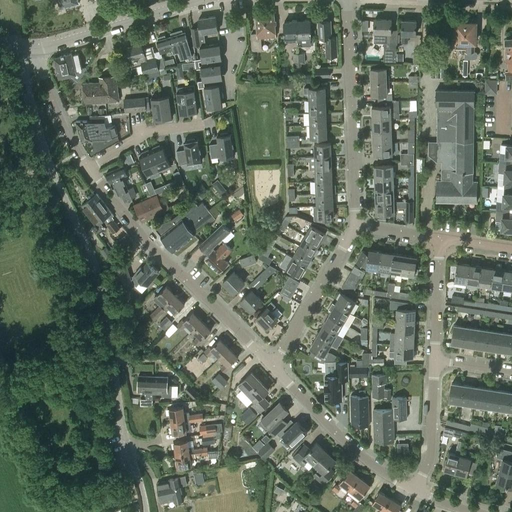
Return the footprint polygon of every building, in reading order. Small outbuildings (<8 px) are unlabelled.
[(56,0),(59,8),(79,3),(78,0),(56,0)] [(261,38),(276,37),(274,12),(255,14),(257,34),(251,34),(252,51),(262,50),(261,38)] [(216,16),(199,19),(200,28),(191,29),(194,45),(200,44),(199,34),(218,31),(216,16)] [(375,19),(374,32),(374,43),(386,43),(386,47),(397,48),(397,30),(391,30),(391,20),(375,19)] [(299,46),(298,21),(297,21),(297,20),(292,20),(292,21),(284,21),(285,43),(298,42),(298,46),(299,46)] [(298,21),(299,46),(312,46),(311,20),(310,20),(305,20),(298,21)] [(320,37),(325,37),(326,58),(338,57),(337,36),(332,37),(331,20),(319,21),(320,37)] [(416,35),(416,21),(402,20),(402,34),(402,42),(408,42),(408,34),(416,35)] [(465,49),(465,51),(465,59),(475,59),(476,59),(477,58),(478,57),(478,55),(478,54),(478,53),(477,52),(476,52),(475,52),(475,43),(476,23),(456,22),(456,42),(456,48),(465,49)] [(171,36),(169,37),(173,49),(174,52),(176,59),(181,57),(181,58),(186,57),(188,61),(194,60),(195,59),(194,51),(194,46),(190,47),(185,32),(183,33),(182,30),(171,34),(171,36)] [(165,35),(158,38),(158,40),(157,41),(161,52),(173,49),(169,37),(166,38),(165,35)] [(142,64),(145,72),(146,78),(147,78),(148,78),(160,75),(158,69),(156,59),(146,61),(143,49),(145,48),(144,43),(141,44),(127,48),(132,67),(142,64)] [(218,44),(200,46),(202,61),(220,59),(218,44)] [(71,76),(74,79),(78,82),(86,70),(85,67),(81,68),(78,54),(72,55),(72,53),(62,56),(67,76),(70,75),(71,76)] [(67,76),(62,56),(54,58),(59,78),(67,76)] [(163,57),(156,59),(158,69),(166,67),(163,57)] [(182,64),(183,70),(195,68),(194,62),(182,64)] [(124,63),(118,64),(121,74),(126,73),(124,63)] [(203,81),(220,79),(218,64),(201,66),(201,69),(203,81)] [(444,78),(444,66),(431,66),(431,78),(444,78)] [(317,78),(331,77),(330,67),(316,67),(317,78)] [(371,82),(389,81),(389,75),(386,75),(386,68),(371,69),(371,82)] [(104,86),(106,102),(119,100),(116,75),(99,77),(100,82),(101,87),(104,86)] [(79,83),(78,82),(74,79),(67,86),(72,90),(79,83)] [(496,93),(497,80),(486,80),(485,93),(496,93)] [(389,87),(389,81),(371,82),(372,95),(378,95),(378,100),(393,100),(392,94),(387,94),(387,87),(389,87)] [(101,87),(100,82),(83,83),(85,104),(106,102),(104,86),(101,87)] [(204,87),(207,106),(222,104),(219,85),(204,87)] [(189,112),(186,87),(177,88),(178,93),(177,93),(180,114),(189,112)] [(189,112),(198,111),(195,90),(186,92),(186,87),(189,112)] [(305,94),(309,94),(310,101),(326,100),(325,88),(305,89),(305,94)] [(452,140),(473,141),(473,106),(475,106),(475,90),(436,90),(436,105),(437,105),(437,111),(446,111),(446,117),(452,117),(452,140)] [(170,96),(161,98),(164,118),(173,117),(170,96)] [(125,99),(125,112),(148,110),(147,97),(125,99)] [(164,118),(161,98),(152,99),(155,120),(164,118)] [(326,100),(310,101),(310,113),(326,113),(326,100)] [(373,119),(391,118),(391,111),(397,111),(397,100),(393,100),(378,100),(379,106),(372,107),(373,119)] [(326,113),(310,113),(311,125),(327,125),(326,113)] [(111,115),(105,115),(104,115),(98,115),(92,115),(92,122),(88,122),(87,122),(92,139),(110,138),(109,137),(117,135),(114,124),(113,125),(111,115)] [(373,131),(392,130),(391,118),(373,119),(373,131)] [(87,122),(88,122),(87,121),(77,121),(82,140),(92,140),(92,139),(87,122)] [(311,138),(327,137),(327,125),(311,125),(311,138)] [(374,143),(392,142),(392,130),(373,131),(374,143)] [(234,155),(231,134),(217,136),(218,143),(209,144),(211,158),(234,155)] [(202,161),(198,140),(184,142),(185,149),(176,151),(179,165),(202,161)] [(473,141),(452,140),(451,177),(442,177),(442,181),(437,181),(437,201),(477,202),(477,181),(472,181),(473,141)] [(392,142),(374,143),(374,155),(393,155),(392,142)] [(315,144),(316,157),(332,156),(332,143),(315,144)] [(500,162),(511,163),(511,144),(501,144),(500,162)] [(152,148),(153,150),(151,151),(159,171),(161,170),(162,172),(170,169),(169,167),(171,166),(162,146),(160,147),(159,145),(152,148)] [(151,151),(149,152),(148,150),(141,153),(142,155),(140,156),(149,175),(159,171),(151,151)] [(122,157),(126,166),(134,162),(131,154),(122,157)] [(316,157),(306,157),(306,162),(310,161),(310,169),(333,168),(332,156),(316,157)] [(414,159),(412,159),(402,159),(402,165),(410,165),(410,177),(414,177),(414,159)] [(511,165),(511,163),(500,162),(498,187),(511,187),(511,181),(511,169),(511,165)] [(375,178),(393,177),(393,165),(374,166),(375,178)] [(128,175),(124,166),(106,173),(110,181),(113,180),(119,194),(121,193),(125,202),(132,198),(128,189),(123,177),(128,175)] [(333,168),(310,169),(316,169),(317,181),(333,181),(333,168)] [(174,174),(179,186),(185,183),(179,171),(174,174)] [(375,190),(394,189),(393,177),(375,178),(375,190)] [(221,195),(226,191),(218,180),(212,184),(221,195)] [(333,181),(317,181),(317,193),(336,193),(336,185),(333,185),(333,181)] [(152,183),(147,185),(152,198),(157,195),(152,183)] [(234,192),(238,198),(244,193),(242,185),(234,192)] [(511,187),(498,187),(497,211),(509,211),(509,206),(511,205),(511,193),(510,193),(511,187)] [(195,188),(190,192),(194,198),(200,194),(195,188)] [(376,202),(394,201),(394,189),(375,190),(376,202)] [(97,194),(95,195),(93,192),(87,197),(89,200),(94,206),(103,217),(104,218),(104,219),(107,225),(113,234),(114,234),(117,237),(122,233),(120,229),(121,229),(114,220),(114,219),(113,217),(114,216),(97,194)] [(336,193),(317,193),(318,206),(334,206),(333,193),(337,193),(336,193)] [(171,208),(167,199),(160,202),(157,195),(152,198),(135,205),(142,221),(171,208)] [(227,202),(224,198),(217,204),(220,208),(227,202)] [(92,228),(97,235),(103,231),(105,232),(105,231),(106,230),(107,230),(107,228),(106,227),(105,227),(104,227),(103,227),(100,222),(104,219),(104,218),(103,217),(94,206),(89,200),(82,205),(97,224),(92,228)] [(414,200),(409,201),(406,201),(406,221),(414,221),(414,201),(414,200)] [(195,201),(172,220),(164,222),(156,229),(167,243),(209,210),(203,202),(198,206),(195,201)] [(394,201),(376,202),(376,214),(395,214),(394,201)] [(172,208),(175,212),(182,208),(178,203),(172,208)] [(335,218),(334,206),(318,206),(318,219),(335,218)] [(240,209),(232,215),(236,221),(244,215),(240,209)] [(198,238),(195,234),(215,218),(209,210),(167,243),(174,251),(177,254),(198,238)] [(509,211),(497,211),(496,229),(508,230),(508,233),(511,233),(511,217),(509,217),(509,211)] [(283,222),(288,225),(293,216),(286,216),(283,222)] [(207,252),(231,230),(224,222),(200,245),(207,252)] [(288,225),(283,222),(279,228),(285,231),(288,225)] [(306,236),(320,244),(327,233),(312,224),(306,236)] [(119,252),(133,241),(127,234),(114,245),(119,252)] [(320,244),(306,236),(304,239),(299,237),(295,244),(314,255),(320,244)] [(224,259),(232,250),(224,242),(216,251),(214,249),(205,258),(220,273),(229,263),(224,259)] [(314,255),(295,244),(299,247),(294,257),(308,265),(314,255)] [(114,258),(116,257),(114,258),(107,247),(101,251),(109,262),(114,258)] [(366,268),(378,270),(381,251),(369,249),(368,255),(363,251),(357,263),(366,268)] [(390,272),(393,253),(381,251),(378,270),(390,272)] [(259,259),(270,265),(273,259),(262,253),(259,259)] [(402,273),(405,255),(393,253),(390,272),(402,273)] [(243,267),(258,263),(255,255),(240,260),(243,267)] [(417,257),(405,255),(402,273),(403,273),(402,277),(417,280),(419,269),(415,268),(417,257)] [(308,265),(294,257),(287,268),(302,276),(308,265)] [(117,286),(132,281),(126,261),(111,266),(117,286)] [(147,285),(158,272),(148,263),(143,269),(141,267),(134,275),(135,275),(133,276),(136,286),(141,280),(147,285)] [(467,283),(470,265),(457,263),(455,281),(467,283)] [(270,265),(269,267),(266,269),(252,282),(258,288),(268,279),(267,278),(276,269),(270,265)] [(479,285),(481,267),(470,265),(467,283),(479,285)] [(351,271),(362,278),(365,273),(354,266),(351,271)] [(490,287),(493,268),(481,267),(479,285),(490,287)] [(493,268),(490,287),(502,288),(505,270),(493,268)] [(511,289),(511,271),(505,270),(502,288),(511,289)] [(234,293),(245,282),(235,271),(223,282),(234,293)] [(348,277),(359,283),(362,278),(351,271),(348,277)] [(297,288),(300,283),(290,277),(287,282),(297,288)] [(345,282),(356,289),(359,283),(348,277),(345,282)] [(291,298),(297,288),(287,282),(281,292),(291,298)] [(356,289),(345,282),(341,287),(353,294),(356,289)] [(396,298),(397,291),(394,291),(396,284),(389,283),(388,292),(383,291),(383,296),(396,298)] [(153,318),(176,295),(167,286),(157,295),(157,296),(153,300),(160,306),(151,316),(153,318)] [(258,295),(260,294),(255,288),(241,301),(251,312),(263,301),(258,295)] [(397,291),(396,298),(411,300),(412,294),(397,291)] [(336,303),(350,312),(356,301),(342,292),(336,303)] [(176,295),(153,318),(156,320),(165,311),(166,312),(170,308),(176,314),(185,304),(176,295)] [(463,304),(464,297),(452,296),(451,302),(463,304)] [(268,329),(279,318),(272,311),(276,306),(272,301),(267,306),(268,308),(257,318),(268,329)] [(329,315),(344,323),(350,312),(336,303),(329,315)] [(397,321),(415,321),(416,309),(397,308),(397,321)] [(193,331),(202,321),(193,312),(184,322),(183,320),(178,325),(182,330),(187,325),(193,331)] [(323,325),(338,334),(344,323),(329,315),(323,325)] [(173,323),(167,317),(159,324),(165,331),(173,323)] [(202,321),(193,331),(198,337),(194,342),(198,346),(203,341),(202,340),(212,330),(202,321)] [(396,332),(415,333),(415,321),(397,321),(396,332)] [(464,345),(468,321),(467,327),(455,325),(452,344),(464,345)] [(468,321),(464,345),(476,347),(479,329),(472,328),(473,322),(468,321)] [(173,331),(175,330),(177,327),(173,323),(170,326),(169,327),(173,331)] [(317,335),(332,344),(338,334),(323,325),(317,335)] [(479,329),(476,347),(488,349),(491,330),(479,329)] [(491,330),(488,349),(500,351),(503,332),(491,330)] [(396,344),(414,345),(415,333),(396,332),(396,344)] [(511,333),(503,332),(500,351),(511,352),(511,350),(511,333)] [(331,353),(328,351),(332,344),(317,335),(311,347),(314,349),(310,355),(322,362),(325,362),(331,353)] [(220,358),(229,348),(220,339),(211,348),(210,347),(205,352),(209,357),(214,352),(220,358)] [(369,365),(370,366),(385,365),(384,358),(373,359),(373,356),(377,356),(377,344),(373,343),(372,353),(370,353),(369,360),(369,365)] [(391,356),(395,357),(414,357),(414,345),(396,344),(395,351),(391,351),(390,352),(390,356),(391,356)] [(229,348),(220,358),(225,363),(221,368),(226,373),(231,368),(229,367),(239,357),(229,348)] [(208,357),(204,353),(198,359),(202,363),(208,357)] [(348,362),(336,362),(336,375),(325,375),(325,399),(341,399),(341,379),(348,379),(348,362)] [(369,365),(358,366),(358,377),(367,376),(367,372),(370,372),(370,366),(369,365)] [(358,377),(358,366),(357,366),(357,367),(350,367),(350,377),(358,377)] [(247,394),(261,381),(252,372),(239,385),(247,394)] [(228,382),(220,373),(219,374),(218,373),(211,379),(212,380),(212,381),(220,389),(228,382)] [(373,397),(391,396),(391,389),(385,389),(385,383),(387,383),(386,373),(373,374),(373,397)] [(153,377),(139,377),(139,375),(138,375),(138,392),(150,392),(150,395),(146,394),(146,400),(141,400),(141,406),(153,407),(153,392),(153,377)] [(168,377),(153,377),(153,392),(162,392),(162,397),(172,397),(172,385),(168,385),(168,376),(168,377)] [(261,381),(247,394),(255,402),(252,405),(260,413),(270,403),(262,396),(269,390),(261,381)] [(462,403),(464,385),(452,383),(449,401),(462,403)] [(474,405),(476,387),(464,385),(462,403),(474,405)] [(199,394),(190,386),(185,390),(194,399),(199,394)] [(485,407),(488,388),(476,387),(474,405),(485,407)] [(497,408),(500,390),(488,388),(485,407),(497,408)] [(360,426),(360,390),(360,396),(352,396),(352,426),(360,426)] [(360,390),(360,426),(369,426),(369,396),(366,396),(366,390),(360,390)] [(509,410),(511,392),(500,390),(497,408),(509,410)] [(394,419),(407,419),(406,397),(393,397),(393,409),(374,410),(375,441),(394,441),(394,419)] [(269,429),(275,434),(287,422),(282,417),(288,410),(280,402),(263,418),(263,419),(261,421),(261,424),(266,430),(269,430),(269,429)] [(197,421),(196,414),(189,415),(189,412),(184,413),(183,406),(170,408),(172,421),(190,419),(190,422),(197,421)] [(257,415),(251,409),(240,419),(247,425),(257,415)] [(190,419),(172,421),(174,434),(191,431),(190,422),(190,419)] [(287,422),(275,434),(276,433),(281,438),(283,435),(293,445),(307,431),(298,421),(292,426),(288,422),(287,422)] [(482,433),(483,426),(471,423),(471,426),(470,426),(470,430),(482,433)] [(217,433),(216,424),(201,426),(202,434),(217,433)] [(232,446),(234,428),(224,426),(222,444),(232,446)] [(493,435),(494,429),(483,426),(482,433),(493,435)] [(445,427),(445,428),(443,434),(453,437),(453,436),(465,439),(467,432),(445,427)] [(505,438),(506,429),(502,428),(501,431),(494,429),(493,435),(505,438)] [(203,445),(216,443),(215,436),(213,436),(213,435),(204,436),(204,437),(202,438),(203,445)] [(191,450),(194,450),(194,447),(189,448),(188,440),(174,442),(176,455),(192,453),(191,450)] [(266,459),(276,450),(269,442),(259,451),(266,459)] [(314,464),(326,451),(316,442),(310,449),(304,444),(293,456),(303,465),(309,459),(314,464)] [(396,451),(406,450),(406,442),(396,442),(396,451)] [(201,455),(200,449),(194,450),(191,450),(192,453),(176,455),(178,468),(191,466),(190,458),(195,457),(195,456),(201,455)] [(511,487),(511,453),(499,450),(497,456),(503,458),(496,483),(511,487)] [(326,451),(314,464),(319,469),(314,475),(323,484),(334,472),(329,467),(335,460),(326,451)] [(444,470),(456,473),(460,455),(448,452),(444,470)] [(460,455),(456,473),(467,476),(468,473),(474,474),(477,463),(471,461),(472,458),(460,455)] [(349,469),(340,482),(350,490),(360,477),(349,469)] [(186,476),(179,477),(170,479),(170,480),(157,483),(159,493),(181,488),(181,486),(188,485),(186,476)] [(359,501),(361,498),(371,485),(360,477),(350,490),(348,493),(355,499),(351,504),(356,508),(360,502),(359,501)] [(341,488),(336,484),(332,490),(337,494),(341,488)] [(114,496),(118,490),(116,488),(114,487),(113,488),(113,490),(110,493),(114,496)] [(181,488),(159,493),(161,503),(174,500),(174,501),(184,500),(181,488)] [(384,510),(391,498),(380,491),(373,503),(384,510)] [(391,498),(384,510),(387,511),(397,511),(402,504),(391,498)]
